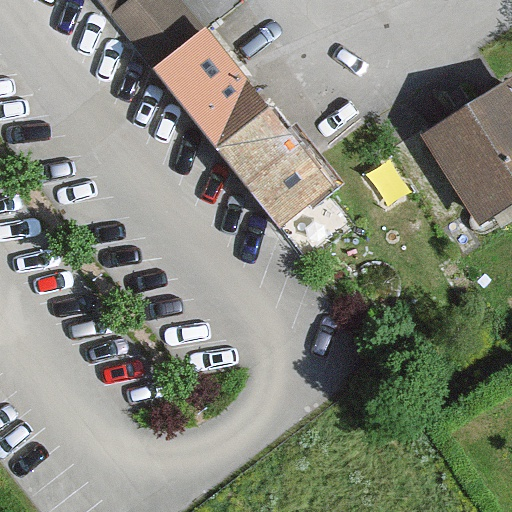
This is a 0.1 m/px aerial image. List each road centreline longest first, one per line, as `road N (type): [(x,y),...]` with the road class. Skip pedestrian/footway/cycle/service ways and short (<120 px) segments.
road 1 (unknown): [(0,11),(245,332),(267,393),(248,434),(213,459),(167,472),(104,440),(0,311)]
road 2 (unknown): [(455,0),(318,73)]
